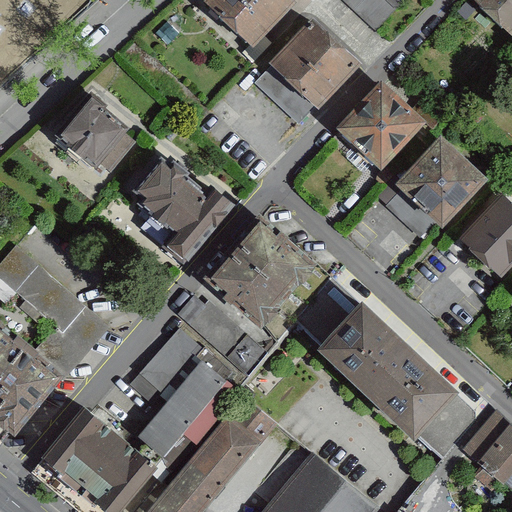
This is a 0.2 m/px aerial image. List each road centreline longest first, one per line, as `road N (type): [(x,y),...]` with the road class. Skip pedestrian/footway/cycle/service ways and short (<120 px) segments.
road 1 (residential): [(276,186),(3,491)]
road 2 (residential): [(511,407),(276,186)]
road 3 (residential): [(449,0),(276,186)]
